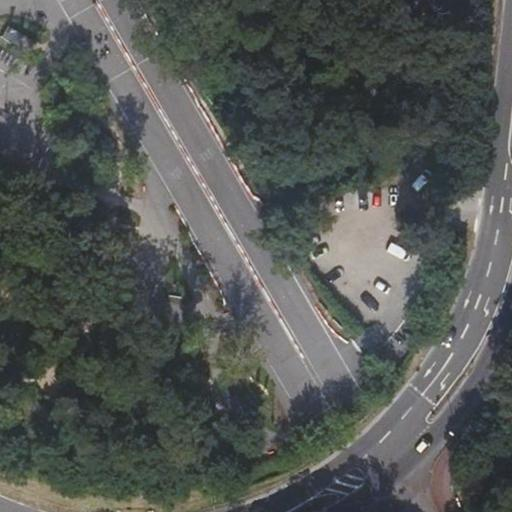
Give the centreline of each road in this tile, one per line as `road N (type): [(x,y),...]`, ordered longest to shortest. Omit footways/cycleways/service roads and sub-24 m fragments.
road 1 (tertiary): [(511,0),(498,232),(471,326),(387,433)]
road 2 (tertiary): [(404,466),(477,384),(511,308)]
road 3 (trunk): [(387,433),(265,511)]
